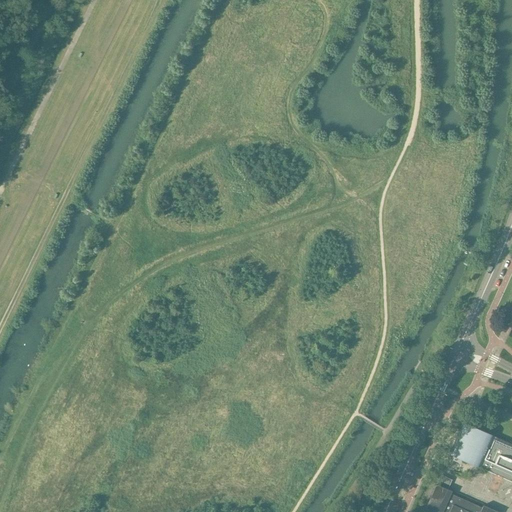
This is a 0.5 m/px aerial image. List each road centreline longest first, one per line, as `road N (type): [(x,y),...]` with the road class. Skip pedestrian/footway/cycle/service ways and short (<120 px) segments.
road 1 (track): [(0,329),(158,0)]
road 2 (tertiary): [(385,511),(455,352)]
road 3 (tertiary): [(455,352),(511,222)]
